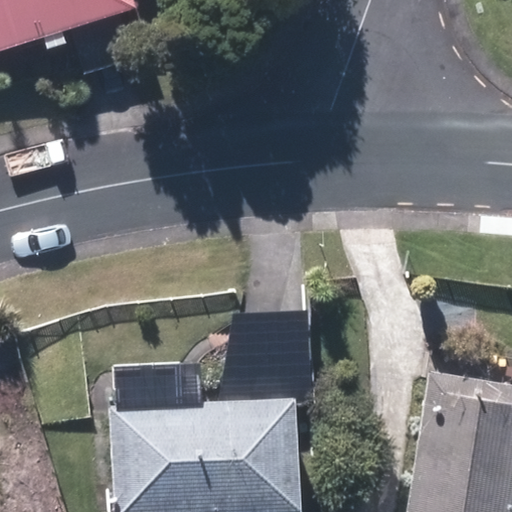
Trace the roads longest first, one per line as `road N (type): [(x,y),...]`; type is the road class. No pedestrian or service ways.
road 1 (residential): [(332,159),(0,210)]
road 2 (residential): [(511,162),(332,159)]
road 3 (residential): [(370,0),(329,120),(332,159)]
